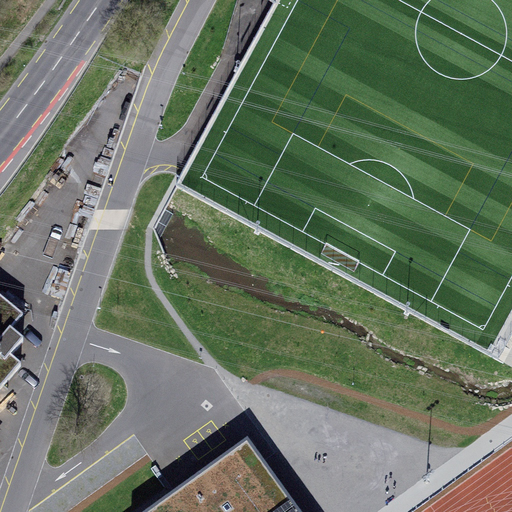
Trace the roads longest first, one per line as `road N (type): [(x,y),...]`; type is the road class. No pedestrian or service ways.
road 1 (residential): [(11,511),(102,234),(157,92),(204,0)]
road 2 (primary): [(101,0),(0,140)]
